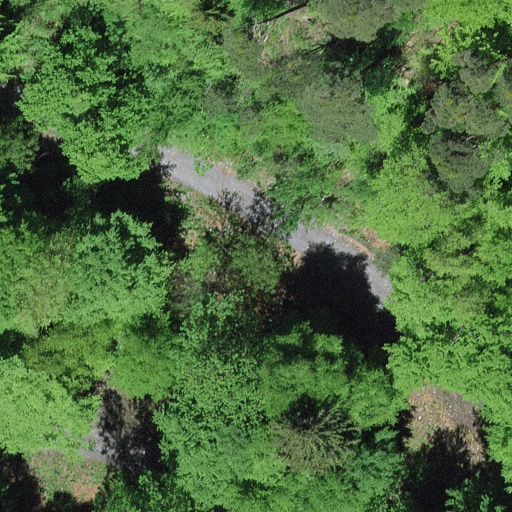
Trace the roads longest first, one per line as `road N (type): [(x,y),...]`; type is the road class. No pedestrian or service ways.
road 1 (track): [(511,380),(354,250),(254,186),(76,104),(0,81)]
road 2 (track): [(0,443),(87,444),(273,511)]
